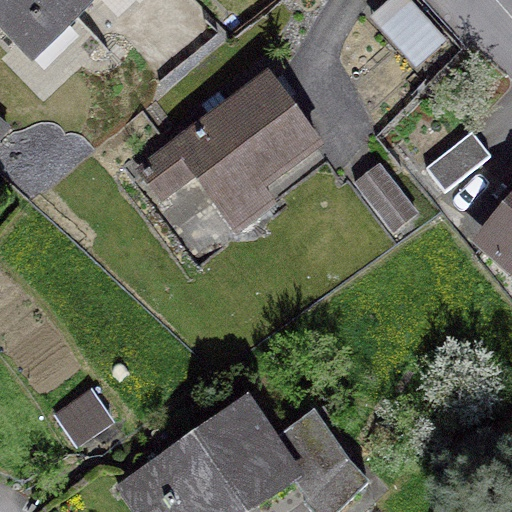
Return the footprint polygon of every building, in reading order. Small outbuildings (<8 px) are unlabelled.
[(0,0),(0,28),(16,45),(59,3),(72,17),(90,0),(0,0)] [(404,40),(423,62),(445,43),(425,21),(404,40)] [(161,199),(197,174),(237,231),(272,205),(260,187),(316,146),(269,81),(232,109),(230,106),(143,173),(161,199)] [(445,193),(490,157),(472,134),(426,169),(445,193)] [(357,183),(393,232),(416,215),(378,167),(357,183)] [(485,244),(511,266),(511,189),(499,204),(511,213),(485,244)] [(142,474),(169,511),(248,511),(294,481),(307,500),(304,504),(312,511),(338,511),(368,484),(348,462),(314,413),(269,444),(243,406),(142,474)]
